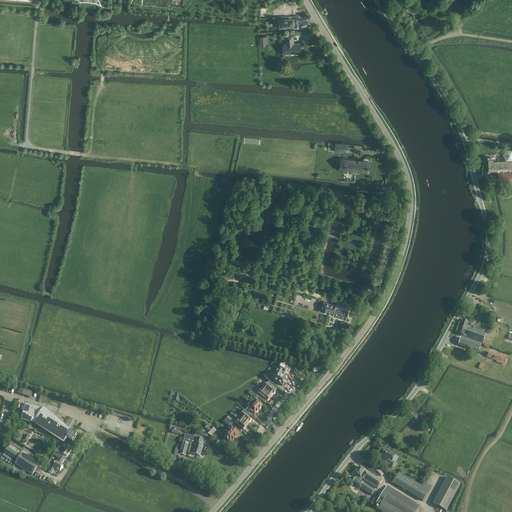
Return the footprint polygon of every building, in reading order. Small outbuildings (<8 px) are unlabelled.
[(282,11),(279,11),(279,18),(293,17),(292,10),(290,10),(290,8),(290,7),(281,8),(282,11)] [(293,19),(279,20),(279,29),(289,28),(289,26),(294,25),(294,22),(293,22),(293,19)] [(295,53),(296,53),(297,53),(297,52),(300,52),(300,48),(300,45),(300,43),(294,44),(293,40),(292,35),(293,35),(293,34),(286,35),(286,44),(284,44),(285,53),(290,53),(290,52),(295,52),(295,53)] [(259,49),(261,48),(260,46),(267,46),(266,37),(258,37),(259,49)] [(335,144),(335,152),(348,153),(348,145),(335,144)] [(499,172),(499,173),(509,173),(509,162),(493,162),(493,161),(490,161),(490,157),(486,157),(486,172),(499,172)] [(344,164),(344,166),(345,166),(345,169),(351,169),(351,167),(360,168),(360,175),(360,171),(361,170),(367,171),(367,168),(368,168),(368,166),(367,166),(367,163),(361,162),(361,161),(362,159),(361,159),(361,162),(358,162),(358,159),(358,160),(358,162),(346,161),(345,164),(344,164)] [(323,302),(320,311),(345,318),(348,309),(323,302)] [(467,327),(468,323),(463,321),(458,335),(483,343),(486,334),(467,327)] [(461,338),(459,345),(478,352),(481,344),(461,338)] [(489,352),(487,357),(505,363),(506,358),(489,352)] [(274,370),(271,375),(270,378),(273,380),(283,386),(284,384),(286,385),(289,381),(286,380),(288,377),(283,375),(284,373),(285,373),(288,368),(281,364),(278,369),(277,371),(274,370)] [(268,385),(263,390),(271,397),(272,396),(273,395),(274,395),(275,394),(275,393),(276,392),(268,385)] [(18,395),(31,397),(32,390),(19,388),(18,395)] [(263,390),(259,395),(267,402),(268,402),(269,401),(270,400),(269,399),(270,399),(271,397),(263,390)] [(249,393),(246,396),(251,400),(253,398),(255,399),(251,404),(259,411),(259,410),(261,409),(261,408),(261,407),(262,405),(261,404),(258,402),(256,400),(258,398),(255,395),(250,391),(249,393)] [(240,406),(240,407),(244,410),(251,416),(253,414),(254,415),(255,413),(256,414),(257,413),(258,413),(258,411),(259,411),(251,404),(250,404),(250,403),(249,403),(248,404),(247,405),(247,406),(248,407),(246,409),(242,406),(241,406),(240,406)] [(76,435),(71,432),(69,431),(70,429),(68,427),(67,429),(64,428),(65,427),(44,408),(44,409),(26,404),(25,407),(21,420),(34,423),(38,425),(38,426),(64,443),(67,438),(72,441),(73,439),(74,440),(76,437),(75,437),(76,435)] [(244,410),(238,417),(247,425),(249,424),(249,423),(250,423),(251,422),(251,421),(252,420),(249,418),(251,416),(244,410)] [(232,412),(230,414),(233,417),(237,420),(235,423),(243,430),(244,430),(245,430),(245,428),(245,427),(246,427),(247,425),(238,417),(232,412)] [(229,427),(226,431),(234,438),(235,438),(236,437),(236,436),(237,435),(238,433),(237,432),(234,429),(230,427),(232,424),(230,423),(226,419),(223,422),(229,427)] [(208,425),(201,433),(212,436),(216,431),(208,425)] [(234,439),(234,438),(226,431),(222,436),(223,437),(225,439),(228,442),(230,443),(231,441),(232,441),(233,441),(234,440),(234,439)] [(201,445),(203,440),(185,435),(183,442),(188,444),(191,445),(190,447),(202,451),(203,446),(201,445)] [(185,456),(188,444),(183,442),(183,443),(181,450),(180,454),(185,456)] [(60,471),(63,467),(61,465),(64,460),(63,459),(65,458),(66,457),(67,458),(71,450),(66,447),(63,453),(57,449),(53,455),(59,459),(57,462),(56,462),(54,465),(53,465),(48,472),(51,474),(55,468),(60,471)] [(202,451),(190,447),(188,453),(191,454),(200,456),(202,451)] [(15,464),(26,471),(32,475),(39,465),(22,454),(20,456),(7,448),(4,453),(17,461),(15,464)] [(397,458),(394,456),(383,450),(379,457),(387,461),(385,465),(392,468),(397,458)] [(356,478),(352,484),(371,496),(374,490),(360,481),(362,478),(363,479),(362,480),(377,489),(382,481),(367,472),(367,473),(365,471),(365,470),(359,467),(354,475),(358,477),(356,479),(356,478)] [(431,487),(423,482),(421,485),(419,484),(416,483),(399,473),(393,483),(423,501),(431,487)] [(446,511),(460,485),(447,478),(433,504),(446,511)] [(383,500),(377,509),(381,511),(415,511),(419,506),(390,489),(388,487),(381,498),(383,500)] [(376,507),(384,494),(379,491),(371,504),(376,507)]
